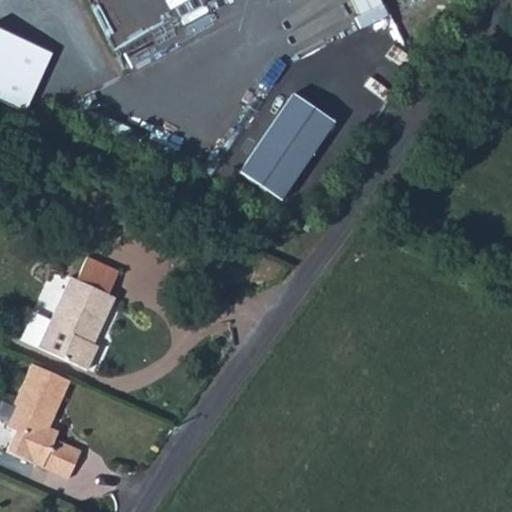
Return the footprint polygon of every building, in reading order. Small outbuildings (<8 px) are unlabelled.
[(0,28),(0,99),(26,111),(53,52),(0,28)] [(167,51),(177,76),(212,63),(202,38),(167,51)] [(333,123),(293,96),(240,173),(280,200),(333,123)] [(90,265),(87,271),(118,285),(121,280),(90,265)] [(87,271),(80,286),(110,300),(118,285),(87,271)] [(110,300),(80,286),(74,284),(41,353),(52,358),(80,371),(89,375),(101,352),(96,349),(107,327),(117,304),(110,300)] [(72,383),(33,366),(16,406),(18,407),(9,429),(16,433),(9,452),(70,479),(82,453),(57,441),(60,434),(47,429),(52,418),(57,420),(72,383)]
